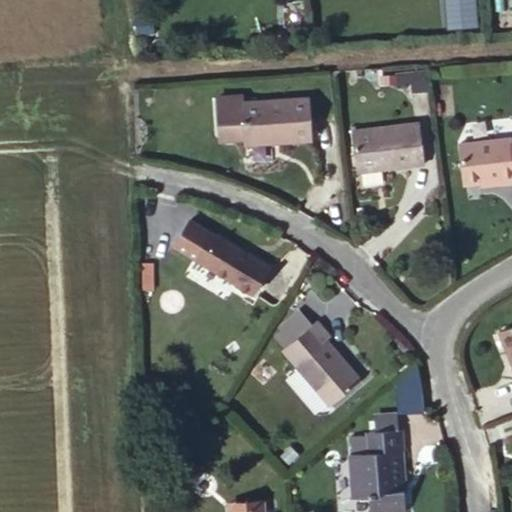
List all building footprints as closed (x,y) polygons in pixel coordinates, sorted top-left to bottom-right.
[(270,137),(306,134),(302,87),(240,95),(239,87),(213,91),(216,124),(225,132),(230,134),(268,129),(270,137)] [(350,161),(418,155),(416,115),(348,119),(350,161)] [(454,130),(457,169),(492,166),(492,171),(511,169),(511,130),(506,131),(505,127),(454,130)] [(201,255),(255,287),(271,261),(215,228),(201,255)] [(280,353),(326,407),(356,382),(323,344),(327,337),(314,323),(309,327),(296,310),(277,328),(279,331),(272,338),(282,351),(280,353)] [(511,373),(511,322),(496,329),(511,373)] [(397,411),(421,411),(420,373),(396,374),(397,411)] [(371,496),(374,510),(405,505),(390,409),(374,412),(369,418),(371,430),(344,435),(353,498),(371,496)]
